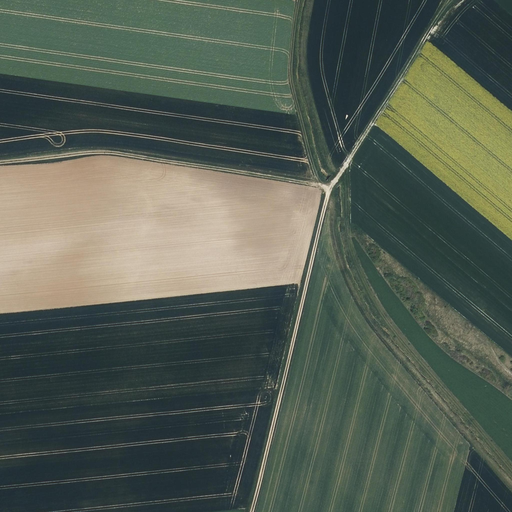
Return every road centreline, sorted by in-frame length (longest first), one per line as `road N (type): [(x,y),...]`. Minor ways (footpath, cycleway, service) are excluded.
road 1 (track): [(252,511),(329,189),(443,7)]
road 2 (track): [(329,189),(111,151),(0,162)]
road 3 (track): [(320,184),(294,87),(299,0)]
